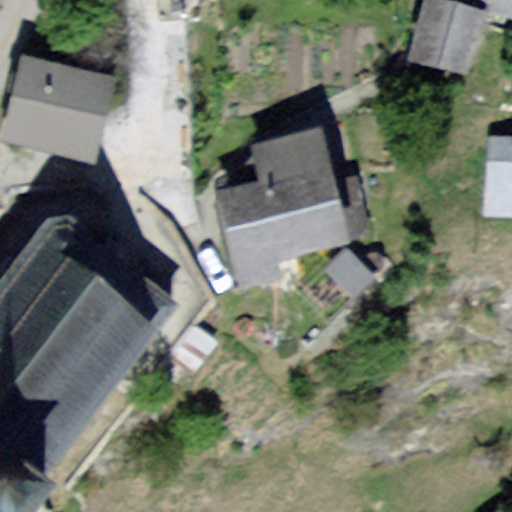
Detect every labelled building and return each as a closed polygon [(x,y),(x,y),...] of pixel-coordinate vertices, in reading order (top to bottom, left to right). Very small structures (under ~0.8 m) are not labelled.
[(511,0),(444,0),(443,5),(433,2),(418,57),(462,69),(479,6),(511,14),(511,0)] [(109,82),(25,63),(7,138),(91,158),(109,82)] [(261,184),(222,192),(241,284),(275,277),(270,255),(340,241),(318,133),(253,146),(261,184)] [(511,142),(491,142),(490,209),(511,209),(511,142)] [(0,462),(1,461),(37,487),(171,307),(50,217),(0,284),(0,462)] [(37,487),(1,461),(0,462),(0,511),(35,511),(48,495),(37,487)]
